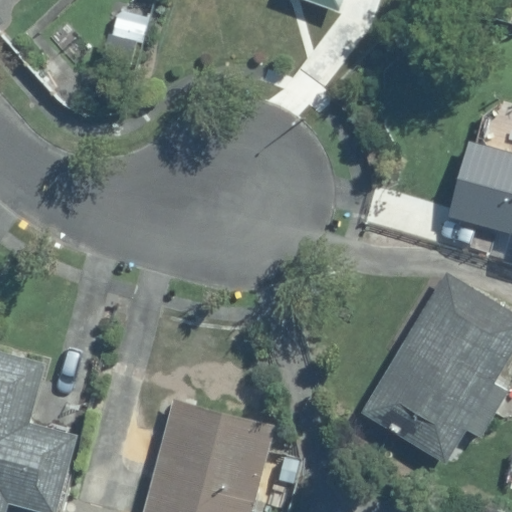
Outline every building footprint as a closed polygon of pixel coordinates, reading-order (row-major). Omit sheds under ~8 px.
[(307,0),(339,12),(343,0),(307,0)] [(450,216),(511,232),(511,114),(506,113),(496,147),(471,140),(450,216)] [(511,307),(448,269),(363,411),(451,463),(472,428),(481,433),(508,388),(498,381),(511,357),(511,307)] [(0,511),(6,511),(9,501),(53,511),(71,436),(30,427),(43,372),(8,364),(11,353),(0,350),(0,511)] [(254,511),(275,427),(175,403),(148,511),(254,511)]
